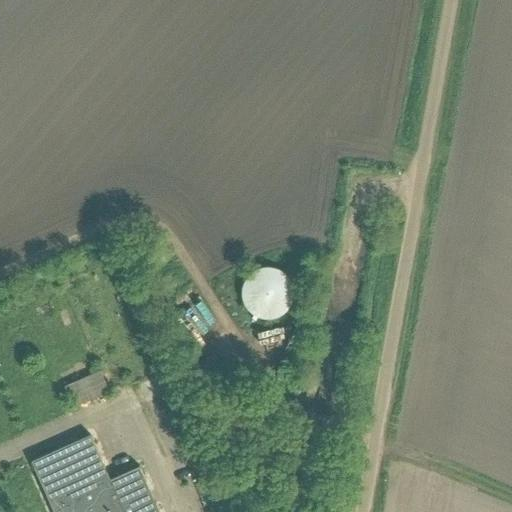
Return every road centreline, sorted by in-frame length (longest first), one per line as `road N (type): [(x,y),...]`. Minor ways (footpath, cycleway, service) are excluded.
road 1 (unclassified): [(361,511),(451,0)]
road 2 (track): [(0,273),(120,220),(146,221),(171,236),(264,380),(293,409),(373,438)]
